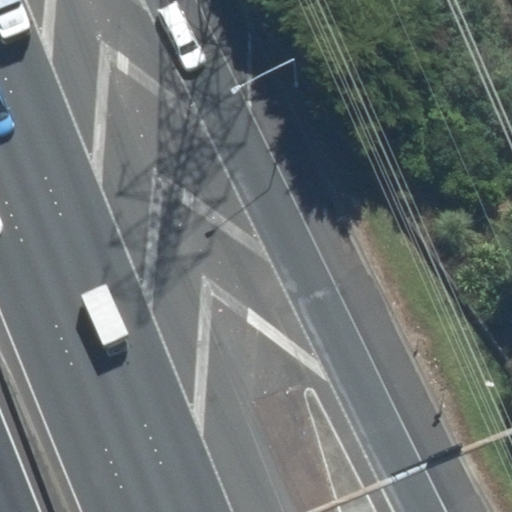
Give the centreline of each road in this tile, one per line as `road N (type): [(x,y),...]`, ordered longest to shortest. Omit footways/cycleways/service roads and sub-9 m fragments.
road 1 (motorway): [(170,0),(425,511)]
road 2 (motorway): [(0,170),(136,511)]
